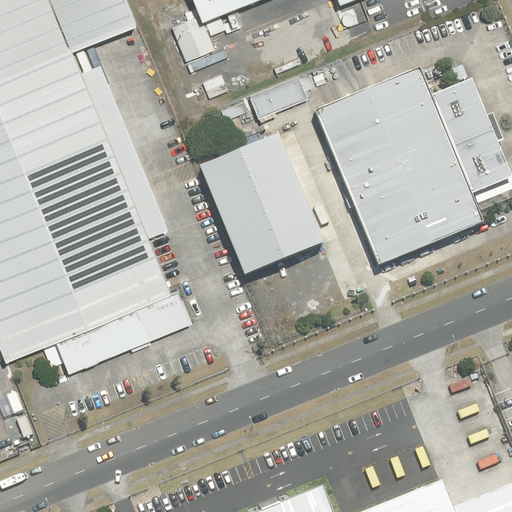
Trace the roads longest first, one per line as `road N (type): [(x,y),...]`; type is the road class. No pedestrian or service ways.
road 1 (unclassified): [(0,503),(511,296)]
road 2 (unknown): [(374,279),(303,122),(306,105),(412,57),(457,48),(478,62),(509,121)]
road 3 (unknown): [(218,324),(111,48)]
road 4 (unknown): [(511,219),(374,279)]
